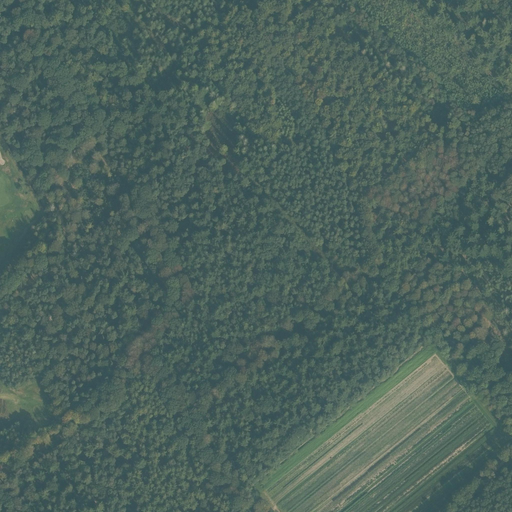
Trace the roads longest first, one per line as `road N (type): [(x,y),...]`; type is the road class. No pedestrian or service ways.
road 1 (track): [(11,0),(178,291),(124,378),(85,412)]
road 2 (track): [(511,131),(478,172),(473,205),(435,265),(439,286),(488,311),(487,330),(466,359),(511,420)]
road 3 (track): [(85,412),(52,382),(46,354),(63,274),(63,222),(0,109)]
road 4 (track): [(423,224),(360,198),(279,57),(224,0)]
road 5 (track): [(423,224),(363,279),(182,413)]
road 6 (track): [(137,360),(170,392),(250,511)]
